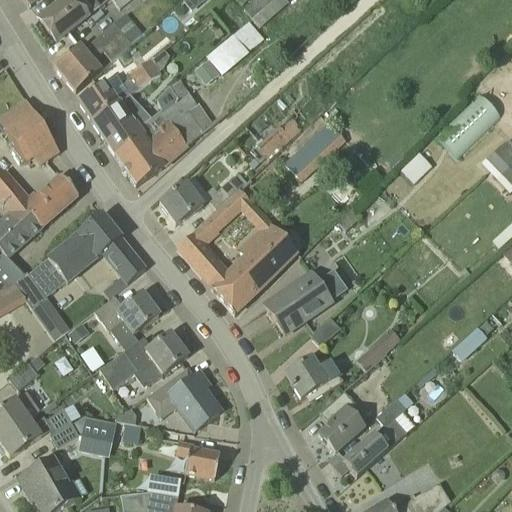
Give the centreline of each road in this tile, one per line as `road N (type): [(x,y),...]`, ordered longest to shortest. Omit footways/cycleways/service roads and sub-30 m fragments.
road 1 (residential): [(125,219),(371,0)]
road 2 (residential): [(263,417),(218,330),(125,219)]
road 3 (residential): [(125,219),(0,30)]
